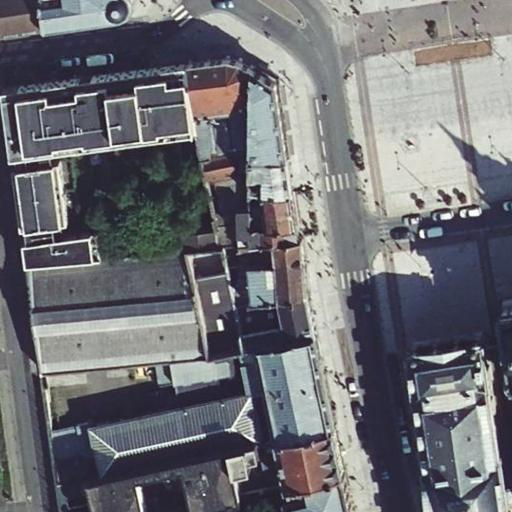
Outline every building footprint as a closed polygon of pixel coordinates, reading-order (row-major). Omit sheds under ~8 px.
[(0,0),(0,25),(1,29),(25,26),(122,11),(127,8),(130,4),(132,0),(0,0)] [(254,174),(255,159),(258,67),(243,58),(233,56),(191,61),(202,131),(210,181),(254,174)] [(150,138),(202,131),(191,61),(141,69),(150,138)] [(258,67),(255,159),(290,156),(280,81),(258,67)] [(141,69),(118,72),(127,141),(150,138),(141,69)] [(118,72),(91,76),(100,145),(127,141),(118,72)] [(91,76),(67,79),(76,148),(100,145),(91,76)] [(67,79),(41,82),(50,152),(76,148),(67,79)] [(41,82),(7,87),(16,157),(50,152),(41,82)] [(255,159),(254,174),(254,191),(295,191),(290,156),(255,159)] [(65,162),(18,168),(26,224),(72,217),(65,162)] [(210,181),(218,229),(252,226),(299,225),(296,200),(295,191),(254,191),(254,174),(210,181)] [(112,227),(114,241),(163,235),(163,231),(159,203),(133,206),(133,209),(110,214),(112,227)] [(252,226),(218,229),(221,245),(224,245),(300,238),(299,225),(252,226)] [(28,237),(32,270),(66,266),(91,263),(116,260),(114,241),(112,227),(28,237)] [(47,378),(159,362),(216,354),(199,287),(190,248),(221,245),(218,229),(163,235),(114,241),(116,260),(91,263),(66,266),(32,270),(47,378)] [(305,237),(300,238),(224,245),(227,258),(238,258),(238,262),(243,262),(243,264),(278,261),(307,258),(305,237)] [(244,304),(310,295),(307,258),(278,261),(243,264),(228,265),(232,282),(237,305),(244,304)] [(314,315),(310,295),(244,304),(249,323),(314,315)] [(511,303),(504,305),(505,311),(502,312),(504,322),(506,321),(509,339),(506,340),(508,348),(510,347),(511,360),(511,366),(510,367),(511,377),(511,303)] [(318,334),(314,315),(249,323),(244,304),(237,305),(246,348),(318,334)] [(428,462),(435,511),(511,511),(511,494),(505,451),(503,451),(492,380),(495,379),(490,347),(492,346),(491,339),(489,340),(488,335),(486,335),(485,332),(413,343),(414,345),(410,346),(411,352),(417,391),(419,391),(429,462),(428,462)] [(90,426),(96,477),(335,425),(329,395),(318,334),(246,348),(216,354),(159,362),(163,388),(179,385),(182,409),(96,429),(95,425),(90,426)] [(281,486),(344,472),(335,425),(96,477),(61,484),(64,511),(148,511),(140,475),(184,466),(193,507),(242,496),(242,495),(281,486)] [(54,434),(61,484),(96,477),(90,426),(54,434)] [(351,511),(344,472),(281,486),(286,511),(351,511)]
